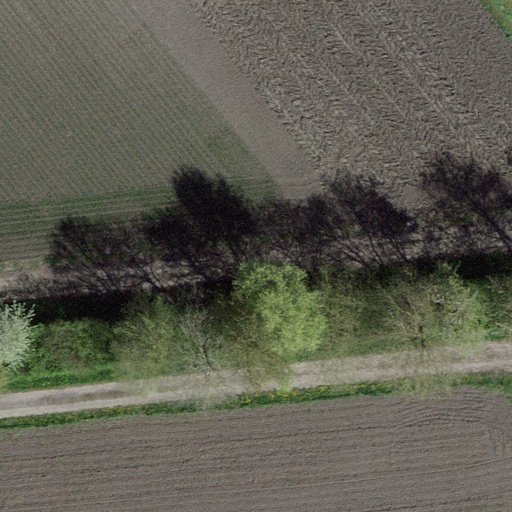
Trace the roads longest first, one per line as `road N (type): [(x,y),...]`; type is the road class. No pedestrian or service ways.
road 1 (track): [(511,248),(0,295)]
road 2 (track): [(0,417),(511,374)]
